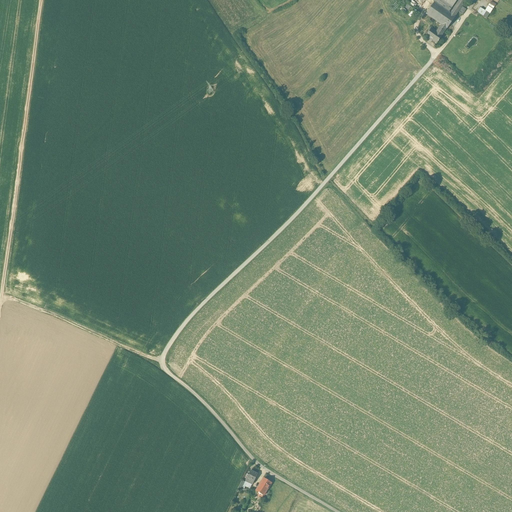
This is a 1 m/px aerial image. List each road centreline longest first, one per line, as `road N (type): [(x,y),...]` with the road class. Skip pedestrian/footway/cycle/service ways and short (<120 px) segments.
road 1 (track): [(337,511),(255,461),(161,362),(191,316),(336,172),(450,39)]
road 2 (track): [(90,511),(161,362),(2,294),(41,0)]
